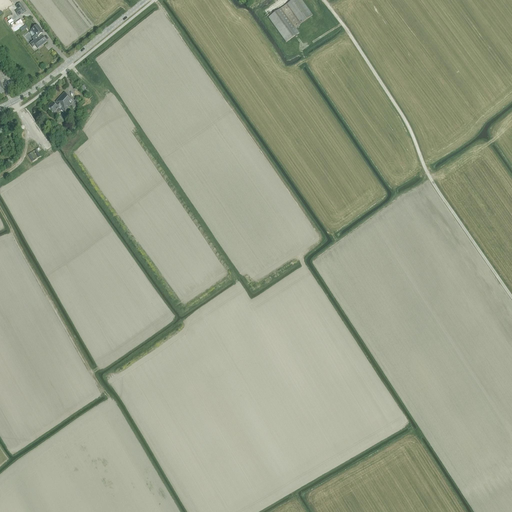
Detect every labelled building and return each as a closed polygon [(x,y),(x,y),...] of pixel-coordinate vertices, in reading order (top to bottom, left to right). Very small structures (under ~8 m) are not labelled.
[(312,16),(301,0),(293,0),(286,6),(269,18),(286,43),(299,34),(295,28),(299,25),(312,16)] [(26,11),(20,3),(16,7),(18,10),(15,12),(18,16),(26,11)] [(35,46),(38,49),(47,42),(42,36),(42,37),(41,35),(43,33),(37,25),(31,30),(32,30),(29,33),(33,38),(32,39),(34,41),(30,44),(33,48),(35,46)] [(85,94),(89,92),(83,85),(80,88),(85,94)] [(54,113),(57,116),(61,111),(60,110),(62,108),(65,111),(70,106),(73,109),(77,105),(78,105),(81,102),(76,98),(73,101),(64,93),(54,104),(53,103),(48,108),(54,114),(54,113)]
